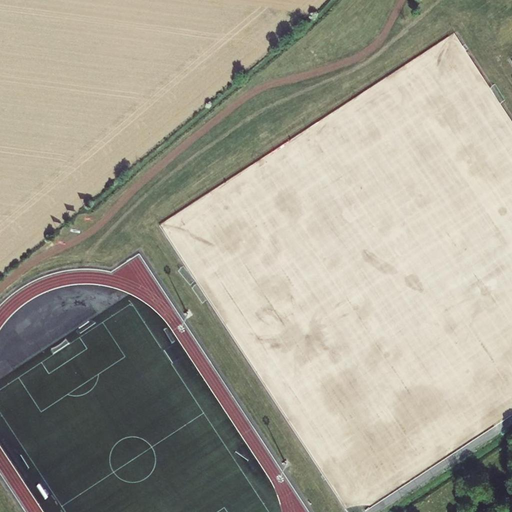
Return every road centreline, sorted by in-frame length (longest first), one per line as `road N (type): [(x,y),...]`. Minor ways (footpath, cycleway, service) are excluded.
road 1 (track): [(0,286),(84,237),(255,92),(368,53),(401,0)]
road 2 (unclassified): [(368,511),(511,421)]
